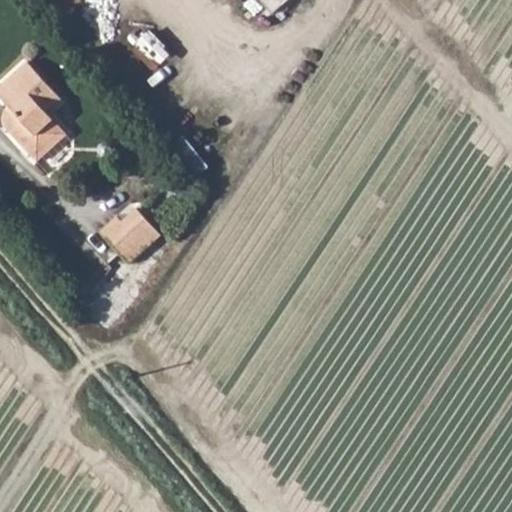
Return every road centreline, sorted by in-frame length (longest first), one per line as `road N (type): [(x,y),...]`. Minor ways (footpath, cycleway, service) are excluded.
road 1 (track): [(13,511),(357,12)]
road 2 (track): [(0,256),(213,511)]
